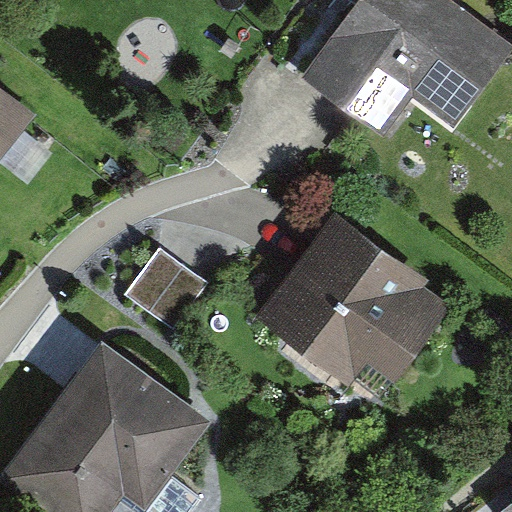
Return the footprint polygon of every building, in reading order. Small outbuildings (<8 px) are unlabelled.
[(295,86),(377,145),(405,106),(447,136),(506,54),(431,0),(356,0),(325,43),(295,86)] [(0,154),(20,127),(0,111),(0,154)] [(261,334),(361,404),(433,301),(333,231),(261,334)] [(164,246),(132,290),(175,321),(207,277),(164,246)] [(119,511),(148,511),(205,431),(92,352),(26,446),(0,483),(0,494),(24,511),(111,511),(114,508),(119,511)]
